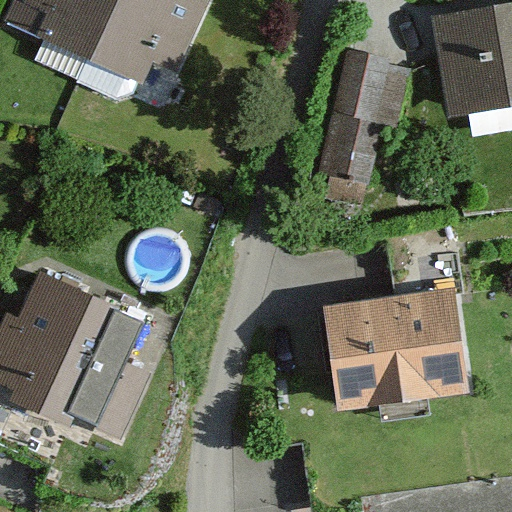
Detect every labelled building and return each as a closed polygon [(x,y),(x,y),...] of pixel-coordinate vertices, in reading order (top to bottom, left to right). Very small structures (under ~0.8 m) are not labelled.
[(10,0),(4,15),(92,53),(115,0),(10,0)] [(204,0),(115,0),(92,53),(138,77),(149,55),(173,67),(204,0)] [(511,0),(489,0),(427,10),(443,109),(511,97),(511,0)] [(406,112),(418,55),(353,42),(328,163),(367,171),(380,107),(406,112)] [(167,334),(42,269),(0,350),(0,383),(111,441),(167,334)] [(454,280),(312,304),(331,415),(472,391),(454,280)] [(511,511),(511,404),(348,432),(364,511),(511,511)]
